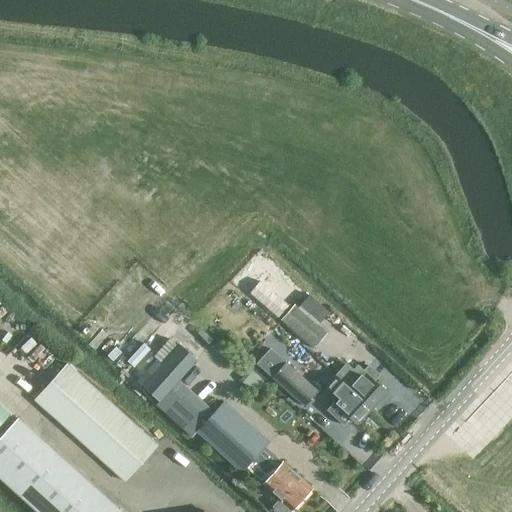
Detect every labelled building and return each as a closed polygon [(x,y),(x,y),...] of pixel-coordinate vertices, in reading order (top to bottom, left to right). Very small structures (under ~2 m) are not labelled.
[(294,303),(280,319),(313,348),(327,333),(294,303)] [(222,403),(206,421),(171,389),(197,361),(179,345),(160,364),(154,359),(142,373),(148,379),(141,386),(159,402),(155,406),(191,438),(196,432),(241,473),(245,469),(278,499),(273,505),(280,511),(289,511),(291,510),(291,511),(310,490),(282,464),(274,473),(256,456),(267,444),(222,403)] [(317,393),(286,364),(287,363),(270,347),(256,363),(273,378),(272,380),(303,408),(317,393)] [(346,363),(334,376),(371,409),(385,394),(372,383),(378,376),(367,366),(363,370),(357,365),(353,370),(346,363)] [(123,481),(156,445),(66,364),(33,401),(123,481)] [(266,384),(252,371),(242,382),(256,395),(266,384)] [(371,409),(334,376),(325,386),(338,397),(327,410),(344,425),(350,418),(357,424),(371,409)] [(318,425),(293,403),(286,412),(311,433),(318,425)] [(0,424),(9,415),(0,406),(0,424)] [(0,436),(0,478),(37,511),(121,511),(17,418),(0,436)]
